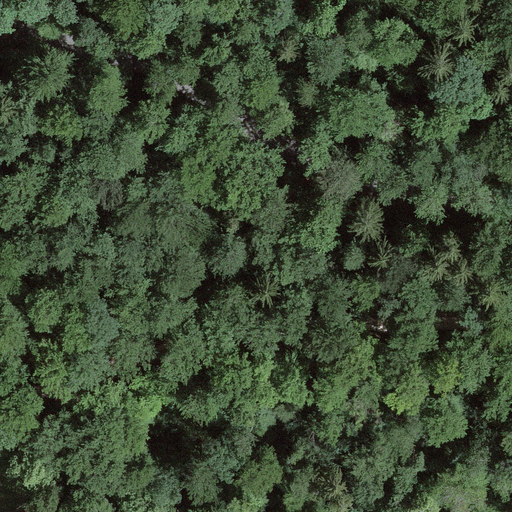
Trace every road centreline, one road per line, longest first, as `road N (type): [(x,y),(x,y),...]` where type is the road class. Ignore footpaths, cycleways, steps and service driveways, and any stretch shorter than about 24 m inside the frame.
road 1 (unclassified): [(511,208),(354,178),(132,57),(0,22)]
road 2 (unclassified): [(0,404),(179,346),(284,325),(511,317)]
